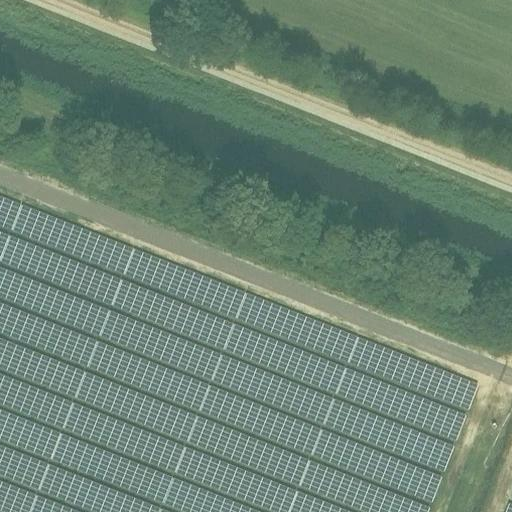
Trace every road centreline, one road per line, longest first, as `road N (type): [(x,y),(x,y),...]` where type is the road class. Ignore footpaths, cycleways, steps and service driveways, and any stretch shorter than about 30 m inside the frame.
road 1 (track): [(0,99),(511,319)]
road 2 (track): [(511,179),(59,0)]
